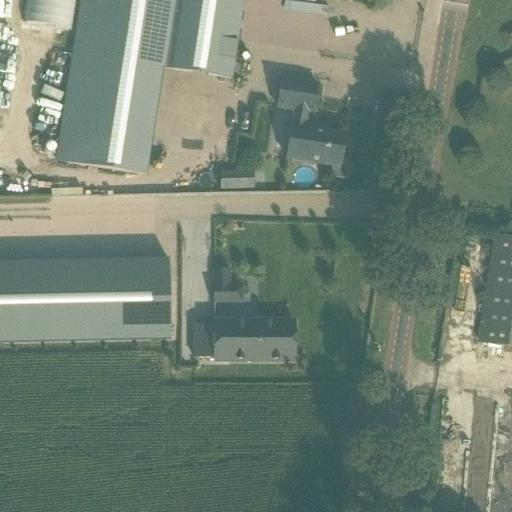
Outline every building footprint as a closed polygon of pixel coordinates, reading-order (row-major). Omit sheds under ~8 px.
[(79,0),(71,55),(55,163),(59,163),(90,168),(146,176),(160,70),(232,80),(242,0),(298,0),(311,1),(311,0),(79,0)] [(286,160),(331,167),(330,172),(335,179),(343,180),(349,175),(351,167),(346,161),(341,160),(344,136),(317,131),(317,127),(306,125),(308,113),(313,114),(317,86),(281,80),(277,108),(295,111),(293,123),(292,123),(286,160)] [(237,191),(237,173),(220,174),(220,191),(237,191)] [(496,241),(480,343),(499,347),(511,348),(511,239),(496,237),(496,241)] [(0,329),(165,329),(165,249),(0,249),(0,329)] [(212,286),(230,286),(230,270),(212,270),(212,286)] [(294,363),(294,324),(247,324),(214,325),(214,327),(194,327),(193,360),(213,360),(213,363),(248,363),(294,363)]
